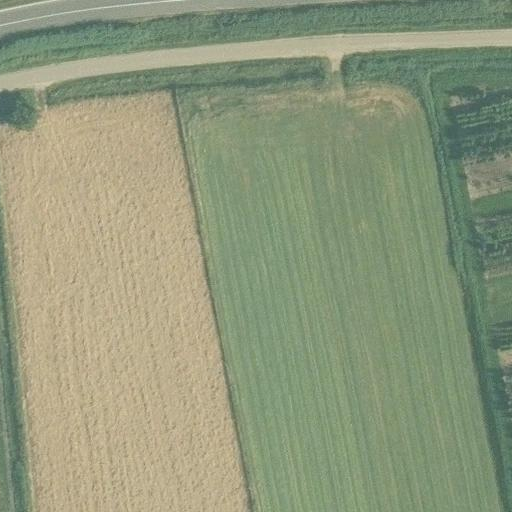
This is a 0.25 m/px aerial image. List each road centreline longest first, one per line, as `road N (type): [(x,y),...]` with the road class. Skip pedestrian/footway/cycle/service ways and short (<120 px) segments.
road 1 (unclassified): [(0,86),(228,50),(511,38)]
road 2 (motorway): [(0,25),(142,0)]
